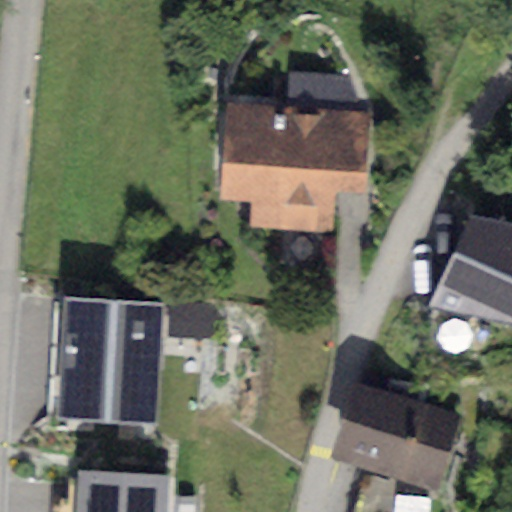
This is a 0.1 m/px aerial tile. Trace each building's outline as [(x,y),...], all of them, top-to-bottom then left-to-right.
[(374,106),(225,103),(223,196),(247,196),(247,227),(334,228),(334,195),(372,196),(374,106)] [(511,224),(469,217),(428,308),(511,324),(511,224)] [(163,304),(63,300),(57,417),(157,422),(163,304)] [(463,415),(360,385),(337,462),(440,492),(463,415)] [(511,427),(482,423),(478,496),(506,498),(511,489),(511,427)] [(166,511),(168,477),(79,471),(77,511),(166,511)]
